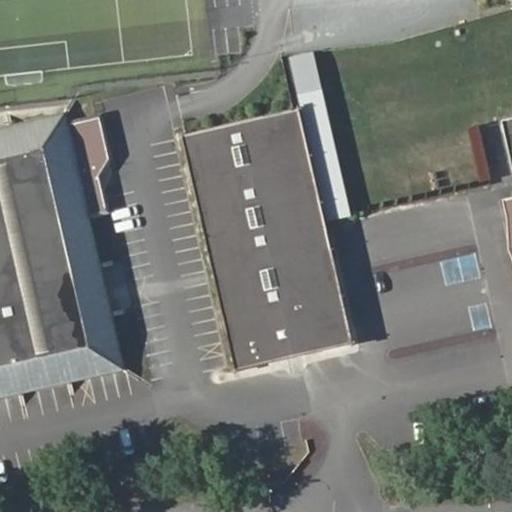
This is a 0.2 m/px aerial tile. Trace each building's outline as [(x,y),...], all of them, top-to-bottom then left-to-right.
[(295,90),(320,89),(320,50),(295,51),(295,90)] [(310,92),(296,96),(323,219),(338,215),(310,92)] [(293,108),(176,136),(229,370),(347,344),(293,108)] [(0,132),(56,120),(58,127),(64,125),(60,113),(0,127),(0,394),(117,368),(83,215),(78,217),(112,364),(0,389),(0,132)] [(56,120),(0,132),(0,389),(112,364),(78,217),(83,215),(101,211),(90,163),(104,159),(94,118),(64,125),(58,127),(56,120)] [(511,120),(502,123),(505,135),(511,163),(511,120)]
